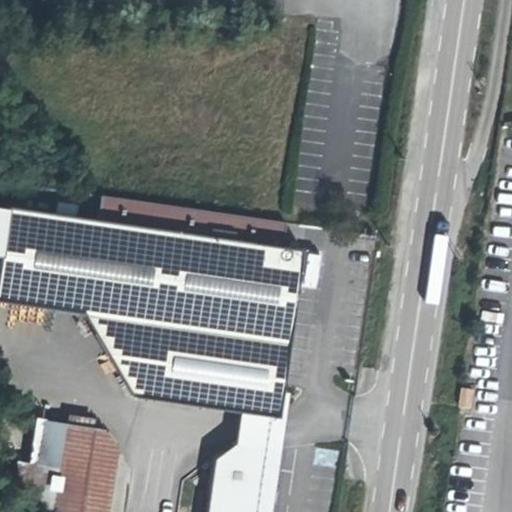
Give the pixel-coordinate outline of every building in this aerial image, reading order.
[(241,411),(277,416),(301,249),(12,207),(0,290),(0,296),(83,308),(82,312),(131,395),(241,411)] [(355,229),(357,210),(346,209),(344,228),(355,229)] [(271,451),(277,416),(241,411),(236,446),(271,451)] [(100,428),(44,419),(36,470),(59,474),(53,511),(106,511),(116,450),(100,428)] [(261,511),(271,451),(236,446),(216,460),(208,511),(261,511)]
